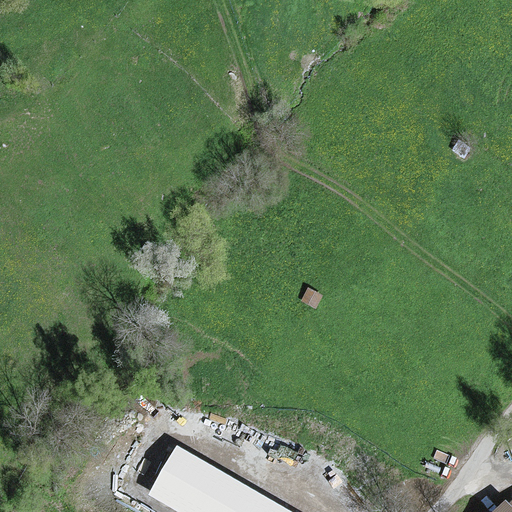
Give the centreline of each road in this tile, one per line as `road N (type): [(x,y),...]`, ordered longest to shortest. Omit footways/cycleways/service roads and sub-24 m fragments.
road 1 (track): [(214,0),(277,149),(511,322)]
road 2 (unclassified): [(436,511),(511,415)]
